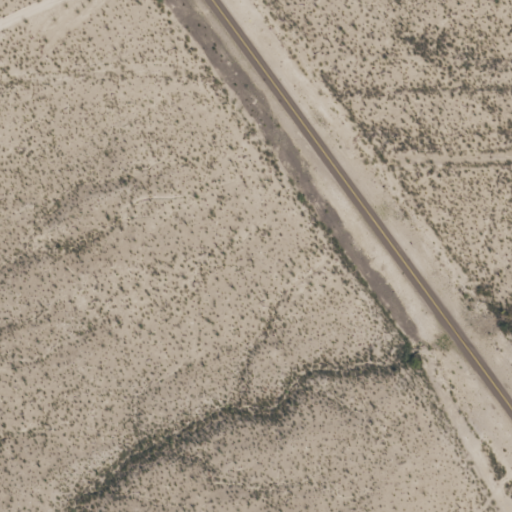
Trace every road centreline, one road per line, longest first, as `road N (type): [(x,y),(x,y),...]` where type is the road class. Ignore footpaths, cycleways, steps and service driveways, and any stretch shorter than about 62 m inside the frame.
road 1 (tertiary): [(210,0),(511,413)]
road 2 (residential): [(511,145),(324,159)]
